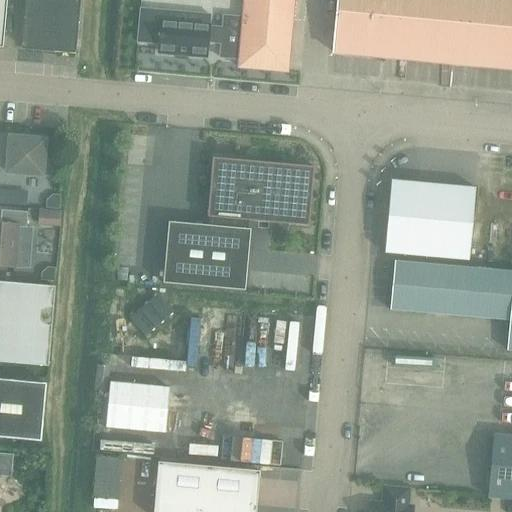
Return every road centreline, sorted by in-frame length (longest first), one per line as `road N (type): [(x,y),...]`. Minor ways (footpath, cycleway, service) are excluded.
road 1 (unclassified): [(351,120),(321,511)]
road 2 (unclassified): [(0,88),(351,120)]
road 3 (unclassified): [(351,120),(511,134)]
